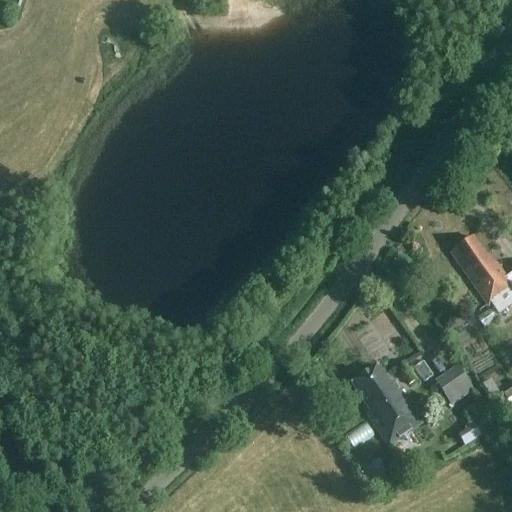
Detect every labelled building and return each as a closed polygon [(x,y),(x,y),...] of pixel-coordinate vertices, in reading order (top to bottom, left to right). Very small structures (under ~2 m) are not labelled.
[(511,289),(511,288),(505,278),(495,264),(492,267),(473,240),(450,255),(486,307),(505,294),(511,289)] [(426,379),(437,371),(429,360),(418,368),(426,379)] [(420,424),(392,383),(388,385),(376,368),(352,384),(371,413),(367,416),(388,446),(420,424)] [(433,383),(449,407),(472,392),(455,368),(433,383)] [(401,377),(407,386),(415,381),(409,371),(401,377)] [(511,389),(502,396),(507,403),(511,399),(511,386),(511,387),(511,388),(511,389)] [(488,413),(494,427),(508,421),(503,407),(488,413)]
